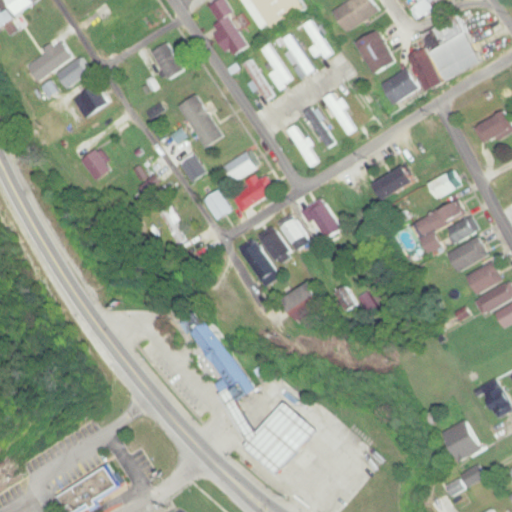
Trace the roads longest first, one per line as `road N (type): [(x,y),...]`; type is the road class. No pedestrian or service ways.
road 1 (primary): [(274,511),(184,428),(113,343),(47,249),(0,161)]
road 2 (residential): [(279,329),(56,0)]
road 3 (residential): [(202,257),(511,60)]
road 4 (residential): [(304,193),(172,0)]
road 5 (residential): [(511,235),(439,104)]
road 6 (residential): [(378,0),(415,29),(462,9),(497,7)]
